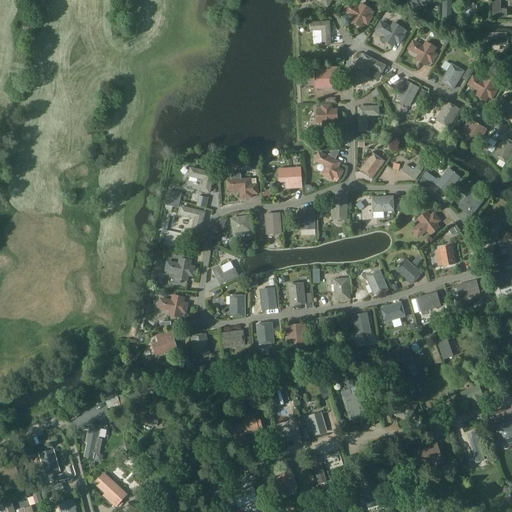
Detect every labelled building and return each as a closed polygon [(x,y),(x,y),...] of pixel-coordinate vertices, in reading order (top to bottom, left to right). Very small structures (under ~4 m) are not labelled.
[(320,4),(328,8),(333,0),(315,0),(320,3),(320,4)] [(451,19),(451,0),(442,0),(442,18),(451,19)] [(474,6),(473,0),(464,0),(464,18),(470,18),(470,6),(474,6)] [(492,0),(492,19),(501,19),(500,0),(492,0)] [(360,4),(358,8),(348,2),(342,11),(353,17),(350,22),(361,28),(364,24),(367,26),(373,17),(369,15),(372,10),(360,4)] [(393,23),(390,27),(380,21),(375,31),(385,37),(382,41),(393,48),(396,43),(400,46),(406,36),(401,34),(404,29),(393,23)] [(322,46),(331,46),(329,22),(310,23),(310,32),(321,31),(322,46)] [(507,46),(507,33),(488,33),(488,46),(507,46)] [(425,42),(423,46),(413,41),(407,50),(417,55),(415,60),(426,67),(428,62),(432,65),(437,55),(434,53),(436,48),(425,42)] [(357,61),(354,68),(368,75),(372,69),(382,74),(385,66),(375,61),(361,54),(357,61)] [(451,64),(440,82),(453,90),(464,72),(451,64)] [(315,90),(338,89),(338,68),(321,68),(321,75),(315,75),(315,90)] [(486,78),(483,83),(473,76),(467,85),(477,91),(474,96),(485,102),(488,98),(492,100),(498,91),(494,88),(496,84),(486,78)] [(409,107),(419,89),(405,82),(396,100),(409,107)] [(511,99),(505,95),(500,105),(510,110),(507,115),(511,118),(511,99)] [(446,102),(436,121),(450,129),(460,110),(446,102)] [(337,110),(332,110),(332,105),(321,106),(321,108),(317,108),(317,110),(316,110),(317,123),(322,123),(322,135),(333,134),(332,123),(337,122),(337,110)] [(367,117),(379,116),(379,107),(358,107),(358,133),(368,132),(367,117)] [(469,120),(461,134),(466,137),(463,143),(475,150),(487,130),(469,120)] [(511,142),(505,138),(494,156),(506,164),(511,155),(511,142)] [(342,163),(318,152),(314,162),(325,167),(321,176),(332,181),(333,180),(339,182),(344,171),(339,168),(342,163)] [(371,153),(359,170),(372,179),(384,162),(371,153)] [(402,172),(416,181),(427,163),(421,159),(414,170),(406,165),(402,172)] [(210,194),(215,174),(190,168),(188,177),(203,181),(200,192),(210,194)] [(301,168),(278,169),(279,184),(285,183),(286,190),(302,189),(301,168)] [(448,169),(435,186),(447,195),(460,178),(448,169)] [(251,179),(241,179),(241,173),(231,174),(231,180),(226,181),(226,191),(239,190),(240,200),(253,199),(252,195),(259,195),(258,184),(256,184),(256,180),(251,180),(251,179)] [(395,201),(393,201),(393,197),(372,198),(373,217),(383,216),(383,212),(394,212),(394,205),(396,205),(395,201)] [(458,208),(471,218),(483,201),(477,197),(470,207),(463,202),(458,208)] [(332,199),(331,220),(347,220),(347,199),(332,199)] [(206,212),(181,206),(178,216),(194,219),(191,231),(201,233),(206,212)] [(314,208),(299,209),(300,230),(315,229),(314,208)] [(434,213),(430,216),(427,211),(417,219),(420,224),(411,231),(417,239),(427,232),(430,236),(440,228),(437,224),(441,221),(434,213)] [(264,214),(266,235),(282,234),(280,213),(264,214)] [(233,237),(253,233),(250,216),(230,219),(233,237)] [(494,248),(501,227),(485,222),(479,243),(494,248)] [(455,265),(452,247),(452,246),(439,249),(442,267),(455,265)] [(191,266),(192,261),(179,258),(178,264),(166,261),(164,272),(176,274),(175,280),(188,282),(189,277),(193,277),(195,267),(191,266)] [(396,272),(412,286),(422,275),(406,260),(396,272)] [(212,270),(220,286),(238,276),(234,268),(224,274),(219,266),(212,270)] [(511,268),(495,275),(501,290),(511,285),(511,268)] [(379,270),(365,276),(374,296),(388,290),(379,270)] [(335,302),(350,300),(349,279),(333,280),(335,302)] [(476,281),(456,286),(459,300),(480,295),(476,281)] [(290,306),(306,304),(303,283),(287,285),(290,306)] [(260,290),(263,311),(277,309),(274,288),(260,290)] [(421,312),(441,307),(437,293),(417,298),(421,312)] [(183,303),(185,298),(172,295),(171,300),(160,298),(157,309),(169,311),(168,316),(181,319),(182,313),(186,314),(188,304),(183,303)] [(230,296),(230,317),(245,317),(245,296),(230,296)] [(381,308),(385,323),(405,317),(401,302),(381,308)] [(367,313),(352,316),(356,337),(371,334),(367,313)] [(257,324),(259,345),(275,343),(272,322),(257,324)] [(284,326),(286,343),(292,342),(293,348),(307,347),(305,324),(284,326)] [(224,349),(245,346),(243,330),(221,333),(224,349)] [(156,357),(178,351),(173,331),(156,335),(158,342),(152,343),(156,357)] [(190,336),(194,357),(210,355),(207,334),(190,336)] [(406,353),(411,361),(417,357),(413,349),(406,353)] [(283,381),(270,385),(276,405),(288,402),(283,381)] [(481,397),(483,397),(478,385),(460,393),(465,404),(471,402),(473,407),(483,403),(481,397)] [(344,397),(351,420),(365,415),(357,392),(344,397)] [(105,397),(105,399),(108,409),(120,405),(116,394),(111,395),(105,397)] [(409,422),(418,402),(417,402),(410,399),(405,410),(394,405),(391,413),(409,422)] [(140,409),(137,421),(157,426),(160,414),(140,409)] [(309,433),(311,432),(313,436),(327,432),(321,412),(304,417),(309,433)] [(231,425),(232,431),(224,433),(226,440),(234,438),(235,441),(245,438),(244,436),(259,431),(259,430),(263,429),(260,419),(256,420),(255,415),(250,417),(249,415),(243,417),(245,422),(231,425)] [(99,439),(101,427),(89,424),(85,444),(87,444),(84,458),(93,459),(94,454),(99,454),(102,439),(99,439)] [(499,429),(504,444),(511,440),(511,427),(510,428),(510,425),(499,429)] [(477,437),(475,431),(467,434),(476,463),(485,461),(479,442),(482,442),(480,437),(477,437)] [(189,450),(187,458),(199,462),(203,444),(186,440),(184,448),(189,450)] [(422,467),(443,461),(437,443),(416,450),(422,467)] [(54,449),(38,454),(45,476),(60,471),(54,449)] [(319,485),(327,483),(321,462),(313,465),(319,485)] [(0,468),(0,483),(19,477),(14,464),(0,468)] [(156,467),(145,470),(152,491),(162,488),(156,467)] [(296,490),(298,489),(292,469),(274,474),(281,495),(283,494),(284,498),(283,498),(285,505),(291,503),(289,496),(297,494),(296,490)] [(125,495),(103,475),(94,484),(106,494),(104,497),(115,507),(125,495)] [(373,491),(377,489),(373,478),(360,483),(364,492),(358,494),(362,505),(366,504),(368,510),(378,507),(376,502),(377,501),(373,491)] [(252,485),(232,492),(236,508),(257,501),(252,485)] [(410,511),(425,511),(418,488),(405,492),(410,511)] [(74,505),(73,499),(59,503),(60,511),(76,511),(75,508),(76,508),(75,505),(74,505)]
